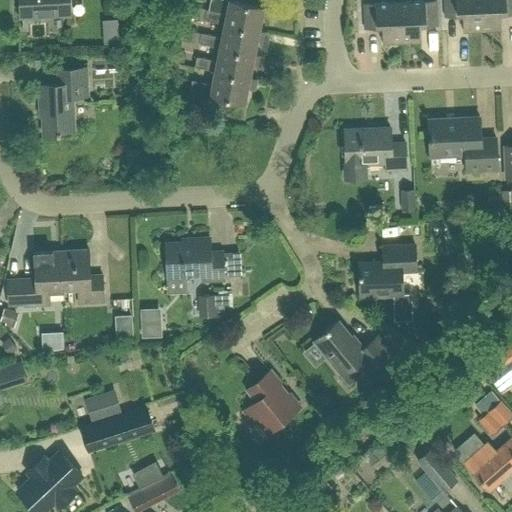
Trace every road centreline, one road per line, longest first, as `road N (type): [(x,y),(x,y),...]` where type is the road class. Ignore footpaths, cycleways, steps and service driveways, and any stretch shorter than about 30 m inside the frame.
road 1 (residential): [(261,197),(31,202),(17,189),(0,132)]
road 2 (residential): [(235,346),(305,295),(311,282),(310,267),(261,197)]
road 3 (residential): [(337,81),(511,76)]
road 4 (residential): [(261,197),(306,95),(337,81)]
